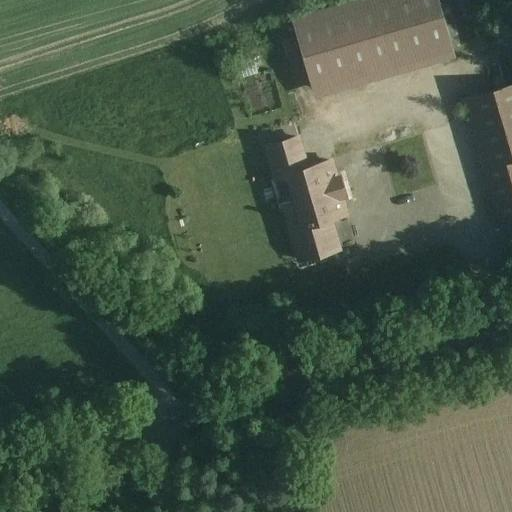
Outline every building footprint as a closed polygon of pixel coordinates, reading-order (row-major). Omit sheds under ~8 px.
[(445,0),(368,0),(302,19),(325,96),(462,57),(445,0)] [(258,58),(240,59),(241,73),(259,72),(258,58)] [(249,86),(255,109),(281,103),(276,80),(249,86)] [(511,82),(474,94),(511,223),(511,222),(511,82)] [(329,219),(354,212),(338,156),(315,163),(306,133),(277,142),(286,175),(297,172),(310,219),(299,222),(310,261),(338,253),(329,219)]
